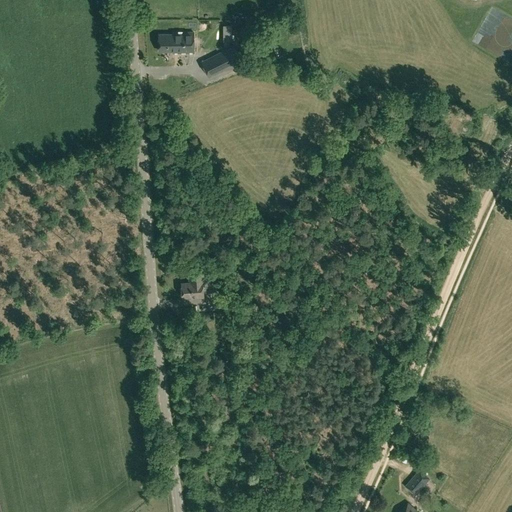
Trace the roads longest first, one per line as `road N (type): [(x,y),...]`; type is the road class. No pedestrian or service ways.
road 1 (unclassified): [(180,511),(154,321),(130,0)]
road 2 (track): [(354,511),(511,152)]
